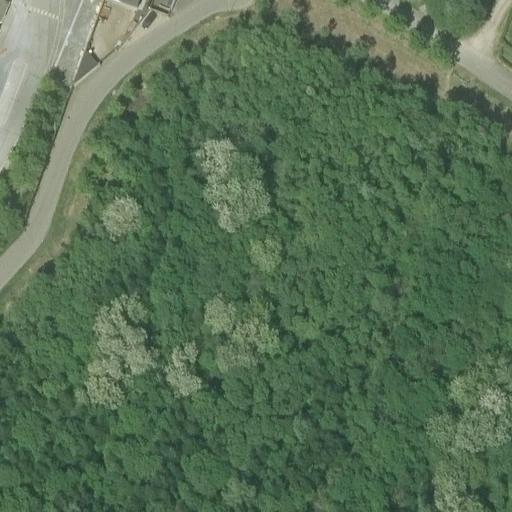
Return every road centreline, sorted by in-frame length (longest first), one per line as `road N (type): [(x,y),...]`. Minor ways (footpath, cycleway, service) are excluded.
road 1 (unclassified): [(0,274),(34,232),(92,87),(217,0)]
road 2 (unclassified): [(511,92),(373,0)]
